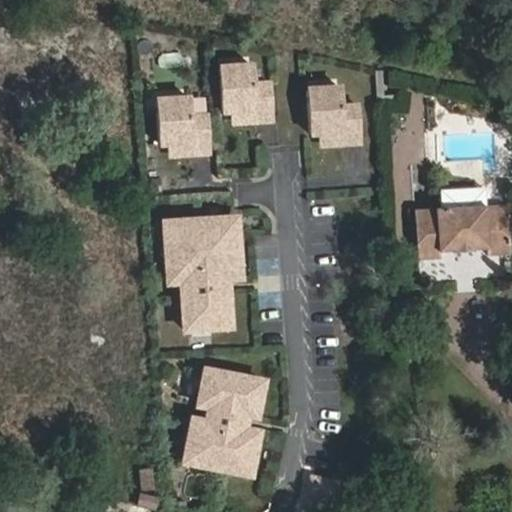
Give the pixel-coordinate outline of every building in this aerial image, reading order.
[(252,68),(217,71),(219,99),(221,114),(255,111),(255,120),(273,118),(270,86),(253,87),(252,68)] [(340,88),(305,91),(307,115),(309,134),(343,131),(344,140),(361,139),(358,106),(342,107),(340,88)] [(189,101),(155,105),(158,147),(192,144),(193,153),(210,152),(208,119),(191,120),(189,101)] [(448,211),(419,212),(422,261),(443,261),(443,254),(460,253),(460,246),(477,246),(477,252),(494,252),(494,258),(511,256),(511,210),(511,207),(448,211)] [(239,220),(167,226),(169,245),(172,245),(175,268),(171,269),(173,286),(189,284),(191,299),(187,300),(190,334),(210,332),(209,326),(217,326),(217,331),(235,330),(232,296),(229,296),(228,281),(244,280),(243,262),(239,263),(237,239),(241,238),(239,220)] [(266,378),(215,371),(213,388),(204,387),(202,406),(212,407),(210,422),(196,420),(194,435),(200,436),(198,443),(193,443),(190,465),(258,473),(261,452),(255,452),(256,443),(262,444),(264,429),(250,427),(251,412),(262,413),(266,378)] [(137,489),(150,489),(150,467),(136,467),(137,489)] [(336,483),(309,480),(306,506),(332,510),(336,483)]
